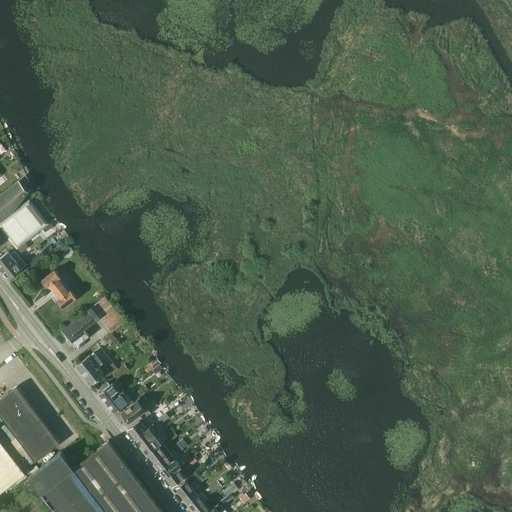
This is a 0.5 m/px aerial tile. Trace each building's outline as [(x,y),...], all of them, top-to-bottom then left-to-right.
[(19,179),(0,194),(0,220),(16,207),(28,191),(19,180),(19,179)] [(28,199),(0,222),(0,228),(16,249),(20,246),(48,223),(28,199)] [(42,228),(45,232),(53,226),(51,222),(42,228)] [(15,251),(19,255),(24,251),(21,246),(15,251)] [(57,257),(61,255),(61,251),(58,247),(53,252),(57,257)] [(0,258),(0,269),(3,273),(20,258),(18,255),(14,259),(8,252),(0,258)] [(20,258),(3,273),(8,279),(26,264),(20,258)] [(28,263),(30,267),(37,262),(34,258),(28,263)] [(44,288),(50,295),(64,284),(59,278),(60,277),(55,269),(41,280),(46,286),(44,288)] [(70,289),(68,290),(64,284),(50,295),(55,303),(57,301),(63,307),(76,297),(70,289)] [(61,330),(74,347),(89,335),(84,329),(99,317),(111,332),(125,321),(104,296),(61,330)] [(112,332),(108,335),(113,342),(117,339),(112,332)] [(89,354),(89,355),(76,365),(90,383),(103,373),(106,376),(117,367),(113,362),(107,366),(108,367),(107,368),(102,362),(101,363),(92,353),(90,355),(89,354)] [(117,379),(129,369),(124,363),(112,373),(117,379)] [(145,369),(148,373),(154,368),(151,364),(145,369)] [(98,393),(105,402),(109,398),(112,401),(116,397),(117,399),(120,397),(125,393),(122,390),(121,392),(112,381),(98,393)] [(0,397),(0,414),(35,460),(59,442),(17,385),(0,397)] [(134,400),(145,392),(142,387),(131,396),(134,400)] [(124,395),(125,394),(125,393),(120,397),(117,399),(116,397),(112,401),(109,398),(105,402),(114,413),(125,404),(126,405),(130,403),(124,395)] [(148,408),(140,398),(121,412),(129,423),(148,408)] [(157,419),(160,423),(166,418),(163,414),(157,419)] [(140,420),(127,430),(134,438),(146,428),(148,426),(142,419),(140,421),(140,420)] [(146,428),(134,438),(140,446),(152,436),(155,433),(150,426),(147,429),(146,428)] [(168,437),(175,432),(171,427),(165,432),(169,436),(168,437)] [(175,432),(168,437),(171,441),(178,436),(175,432)] [(152,436),(140,446),(147,454),(159,444),(152,436)] [(163,511),(108,440),(73,467),(61,451),(29,475),(56,511),(163,511)] [(0,442),(0,490),(24,472),(0,442)] [(159,444),(147,454),(153,462),(168,450),(162,442),(159,445),(159,444)] [(183,445),(176,450),(179,455),(186,449),(183,445)] [(195,448),(188,454),(191,458),(198,452),(195,448)] [(168,450),(153,462),(159,470),(171,460),(174,457),(168,450)] [(185,464),(188,468),(194,463),(191,459),(185,464)] [(171,460),(159,470),(166,478),(181,465),(180,463),(176,466),(171,460)] [(181,465),(166,478),(172,486),(184,476),(183,475),(185,474),(180,468),(178,469),(178,468),(181,466),(181,465)] [(196,477),(200,483),(206,478),(202,472),(196,477)] [(175,488),(182,497),(193,489),(194,490),(199,486),(195,481),(190,485),(185,480),(175,488)] [(208,487),(205,490),(204,490),(209,495),(212,492),(212,493),(221,485),(217,480),(208,487)] [(222,491),(226,496),(231,493),(234,490),(232,487),(236,484),(234,482),(222,491)] [(193,489),(182,497),(188,503),(201,493),(200,491),(196,493),(194,490),(193,489)] [(201,493),(188,503),(193,510),(203,503),(206,500),(208,499),(203,492),(201,493)] [(226,496),(221,500),(223,503),(233,496),(231,493),(226,496)] [(249,498),(245,493),(240,497),(243,502),(249,498)] [(203,503),(193,510),(194,511),(205,511),(209,510),(203,503)] [(209,510),(206,511),(220,511),(223,509),(218,503),(209,510)]
